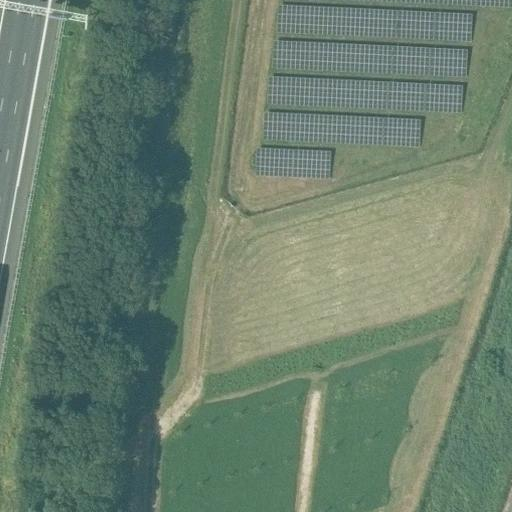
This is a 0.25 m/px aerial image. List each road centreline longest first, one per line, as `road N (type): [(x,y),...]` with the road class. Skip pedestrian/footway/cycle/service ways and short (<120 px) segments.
road 1 (track): [(261,0),(233,210),(206,282),(194,393),(151,437),(147,511)]
road 2 (track): [(85,511),(147,0)]
road 3 (motorway): [(0,154),(27,0)]
